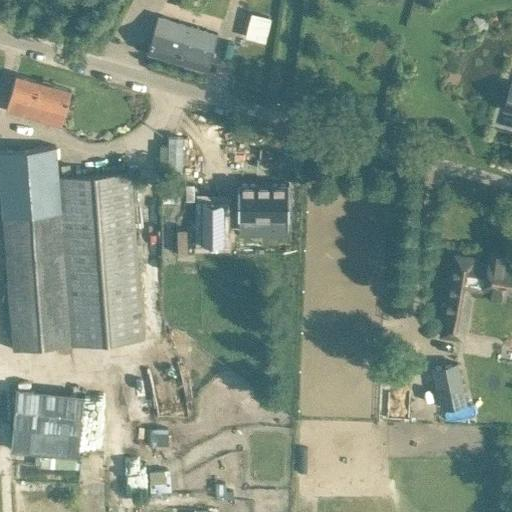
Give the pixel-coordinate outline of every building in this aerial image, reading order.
[(158,14),(148,49),(208,67),(218,33),(158,14)] [(248,26),(245,35),(265,40),(268,32),(248,26)] [(266,100),(275,67),(250,60),(240,93),(266,100)] [(62,124),(66,108),(72,89),(17,73),(7,109),(62,124)] [(0,149),(0,170),(14,348),(144,336),(131,169),(58,175),(56,143),(0,149)] [(290,211),(291,177),(240,175),(238,210),(240,210),(263,211),(263,227),(288,227),(288,211),(290,211)] [(202,244),(224,244),(224,201),(202,200),(202,244)] [(511,259),(509,259),(509,255),(491,252),(489,263),(476,260),(476,257),(456,254),(442,335),(465,340),(473,294),(511,300),(511,259)] [(459,351),(462,370),(479,368),(477,349),(459,351)] [(458,362),(433,367),(442,407),(466,402),(458,362)] [(80,455),(78,455),(84,392),(17,386),(12,448),(17,449),(16,461),(79,467),(80,455)] [(99,391),(99,408),(112,409),(113,392),(99,391)] [(162,414),(185,415),(186,407),(162,406),(162,414)] [(151,483),(178,484),(180,447),(153,445),(151,483)] [(99,467),(111,467),(112,449),(99,449),(99,467)]
